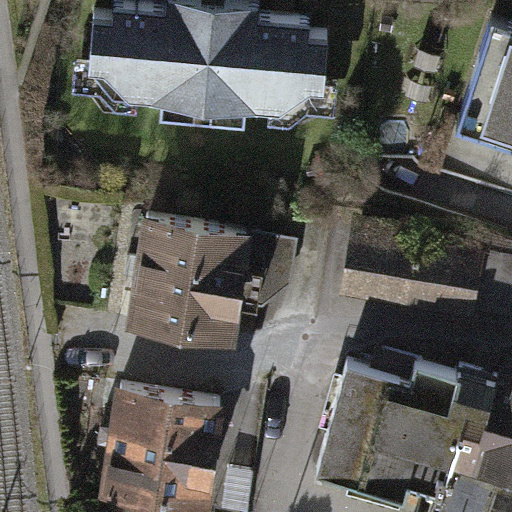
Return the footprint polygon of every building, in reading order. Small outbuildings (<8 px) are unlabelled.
[(166,0),(164,0),(113,0),(113,7),(95,5),(92,59),(104,60),(131,91),(279,104),(308,79),(324,79),(328,26),(310,26),(310,13),(260,10),(260,0),(166,0)] [(511,16),(492,10),(456,120),(511,138),(511,16)] [(298,237),(143,214),(126,328),(234,344),(240,309),(257,311),(291,285),(298,237)] [(511,315),(511,236),(481,227),(479,241),(352,215),(341,294),(475,314),(476,308),(511,315)] [(378,363),(348,354),(317,466),(433,497),(428,511),(485,511),(501,466),(511,468),(511,369),(501,367),(499,372),(460,361),(459,366),(384,344),(378,363)] [(208,511),(226,402),(115,384),(96,496),(194,511),(208,511)]
